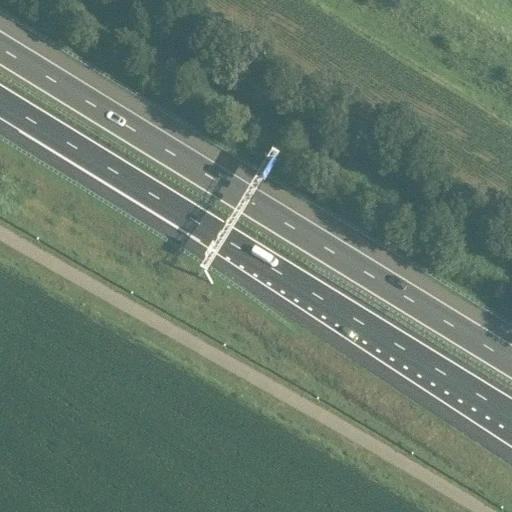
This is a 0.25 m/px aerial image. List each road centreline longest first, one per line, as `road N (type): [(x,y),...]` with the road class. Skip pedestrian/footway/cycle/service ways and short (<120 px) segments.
road 1 (motorway): [(511,364),(0,49)]
road 2 (motorway): [(0,105),(511,415)]
road 3 (unclassified): [(476,511),(0,235)]
